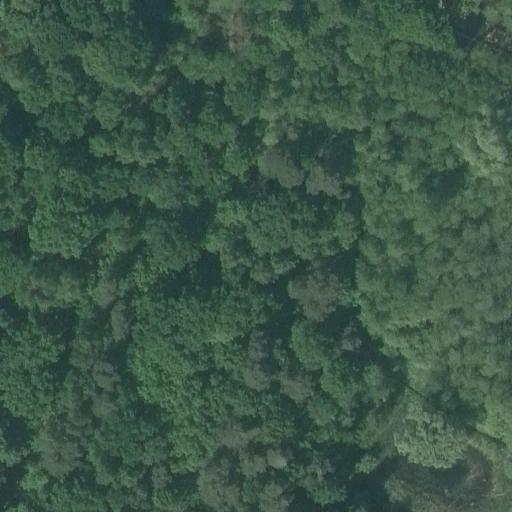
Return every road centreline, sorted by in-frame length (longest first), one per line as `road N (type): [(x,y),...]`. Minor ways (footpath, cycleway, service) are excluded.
road 1 (track): [(82,226),(292,276),(339,305),(412,370),(511,432)]
road 2 (track): [(82,226),(0,433)]
